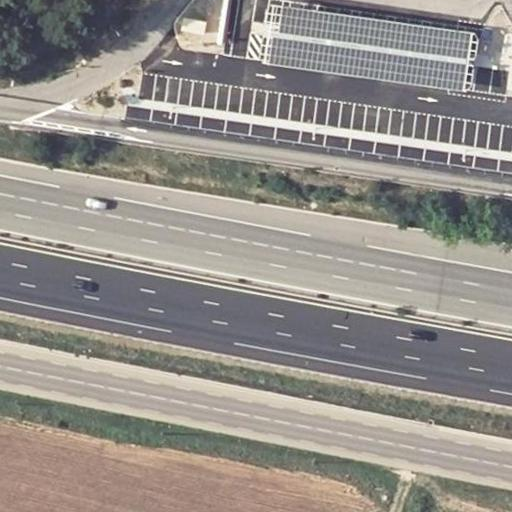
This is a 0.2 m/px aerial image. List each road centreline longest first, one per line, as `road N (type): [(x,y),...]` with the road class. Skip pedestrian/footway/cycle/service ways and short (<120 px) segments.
road 1 (tertiary): [(511,464),(0,363)]
road 2 (motorway): [(0,266),(262,324),(511,365)]
road 3 (motorway): [(511,298),(0,201)]
